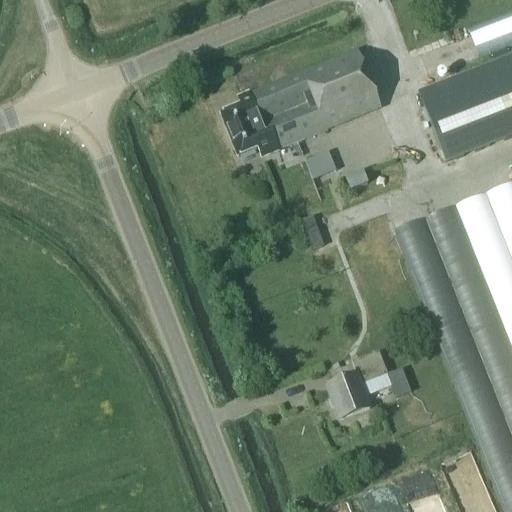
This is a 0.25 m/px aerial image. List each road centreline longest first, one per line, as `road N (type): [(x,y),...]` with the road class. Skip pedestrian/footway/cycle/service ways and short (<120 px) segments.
road 1 (tertiary): [(239,511),(76,93)]
road 2 (tertiary): [(76,93),(311,0)]
